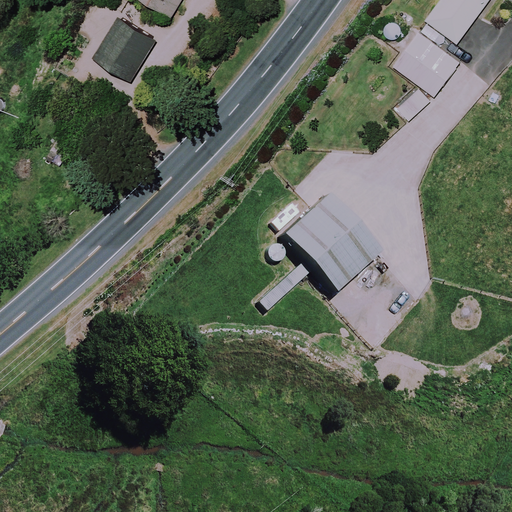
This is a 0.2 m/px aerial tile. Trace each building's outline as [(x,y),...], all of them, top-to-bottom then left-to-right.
[(184,0),(144,0),(174,18),(184,0)] [(489,0),(442,0),(428,20),(458,43),(489,0)] [(156,42),(121,19),(96,58),(130,81),(156,42)] [(461,64),(421,34),(396,68),(436,97),(461,64)] [(429,101),(419,91),(400,110),(410,120),(429,101)] [(375,253),(324,198),(279,240),(329,295),(375,253)]
